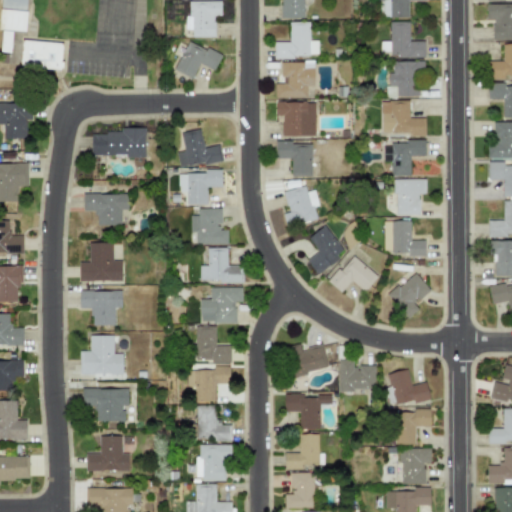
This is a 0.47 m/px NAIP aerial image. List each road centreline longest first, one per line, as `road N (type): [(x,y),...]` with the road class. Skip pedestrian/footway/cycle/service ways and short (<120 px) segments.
road 1 (residential): [(247,103),(81,103),(62,118),(49,270),(57,511)]
road 2 (residential): [(246,0),(251,216),(281,278),(309,308),(361,335),(511,342)]
road 3 (residential): [(453,0),(457,511)]
road 4 (residential): [(291,290),(264,321),(256,349),(255,511)]
